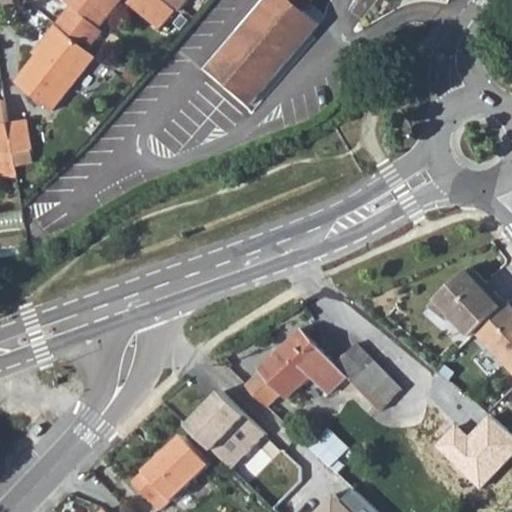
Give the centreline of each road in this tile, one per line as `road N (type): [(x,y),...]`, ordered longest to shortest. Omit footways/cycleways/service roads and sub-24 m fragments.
road 1 (tertiary): [(143,320),(408,212),(459,183)]
road 2 (tertiary): [(441,158),(304,228),(136,294)]
road 3 (tertiary): [(18,511),(97,420),(142,342),(143,320)]
road 4 (tertiary): [(0,367),(143,320)]
road 5 (tertiary): [(136,294),(0,339)]
